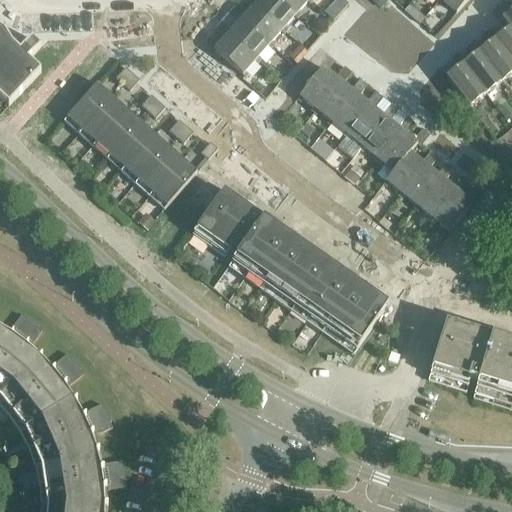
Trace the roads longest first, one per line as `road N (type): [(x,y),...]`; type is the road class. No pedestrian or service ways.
road 1 (residential): [(511,319),(435,288),(240,141),(242,126),(172,64),(147,29),(169,0)]
road 2 (secondary): [(292,402),(138,296),(0,164)]
road 3 (secondary): [(0,217),(122,338),(211,404),(272,435)]
road 4 (secondary): [(272,435),(365,477),(496,511)]
road 5 (secondary): [(511,471),(394,443),(292,402)]
